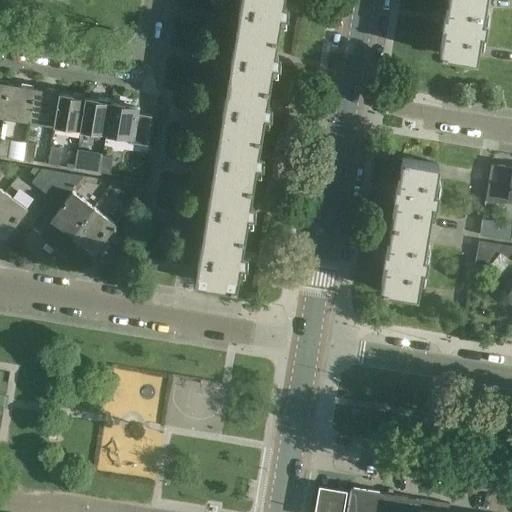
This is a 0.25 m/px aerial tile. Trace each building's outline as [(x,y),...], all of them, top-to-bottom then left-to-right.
[(240,0),(227,80),(268,87),(272,64),(278,65),(278,63),(277,63),(277,53),(273,53),(277,33),(280,15),(286,16),(286,14),(285,13),(285,4),(282,4),(282,0),(240,0)] [(475,61),(480,33),(480,32),(483,32),(485,20),(481,20),(483,0),(447,0),(446,14),(442,13),(440,25),(444,26),(442,33),(439,55),(475,61)] [(227,80),(219,130),(260,137),(264,113),(270,115),(270,113),(269,113),(269,103),(265,102),(268,87),(227,80)] [(0,114),(5,116),(10,84),(0,82),(0,114)] [(5,116),(30,120),(35,88),(10,84),(5,116)] [(61,93),(35,88),(30,120),(56,124),(61,93)] [(87,97),(61,93),(56,124),(81,128),(87,97)] [(81,128),(106,132),(112,101),(87,97),(81,128)] [(112,101),(106,132),(130,136),(129,142),(146,145),(149,131),(151,116),(137,114),(139,105),(112,101)] [(219,130),(211,180),(251,188),(255,164),(262,165),(262,163),(261,163),(261,153),(257,152),(260,137),(219,130)] [(1,139),(0,143),(0,155),(9,157),(11,141),(1,139)] [(26,144),(24,160),(34,162),(36,145),(26,144)] [(52,148),(49,164),(60,166),(62,150),(52,148)] [(77,152),(74,169),(85,170),(87,153),(77,152)] [(103,156),(100,173),(111,174),(113,157),(103,156)] [(391,223),(427,229),(431,202),(435,203),(437,192),(433,191),(438,163),(402,157),(397,185),(394,185),(392,196),(395,196),(391,223)] [(511,166),(491,164),(487,186),(509,189),(508,199),(511,199),(511,166)] [(51,197),(69,173),(41,168),(31,182),(51,197)] [(83,175),(69,173),(51,197),(61,204),(50,219),(72,235),(94,207),(72,190),(83,175)] [(211,180),(203,230),(243,237),(247,213),(254,215),(254,213),(252,213),(253,203),(249,203),(251,188),(211,180)] [(6,192),(0,199),(0,232),(6,237),(27,208),(6,192)] [(115,223),(94,207),(72,235),(94,251),(106,234),(117,242),(134,219),(124,211),(115,223)] [(511,223),(504,222),(501,239),(511,241),(511,223)] [(427,229),(391,223),(387,250),(384,250),(382,261),(385,262),(380,290),(416,295),(420,268),(425,268),(427,256),(422,256),(427,229)] [(203,230),(194,280),(194,282),(235,288),(239,263),(245,264),(246,263),(244,263),(244,253),(241,252),(243,237),(203,230)] [(478,240),(474,265),(484,273),(498,255),(511,264),(511,246),(505,245),(478,240)] [(318,487),(313,511),(343,511),(347,492),(318,487)] [(447,511),(449,503),(394,494),(351,487),(347,511),(447,511)]
